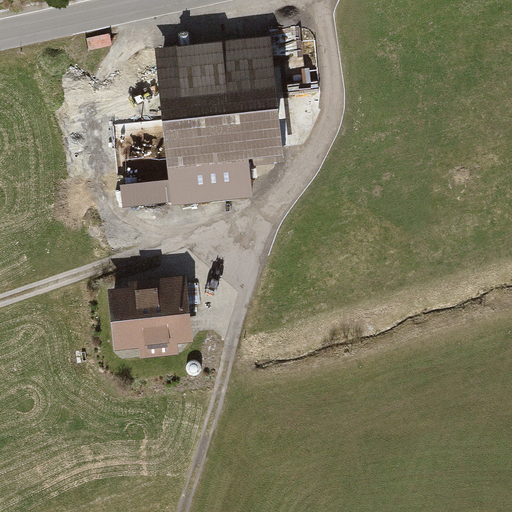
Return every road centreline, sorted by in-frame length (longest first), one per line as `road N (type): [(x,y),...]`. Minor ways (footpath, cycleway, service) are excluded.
road 1 (track): [(178,511),(277,188)]
road 2 (track): [(0,305),(201,237),(221,206)]
road 3 (tertiary): [(174,0),(0,38)]
